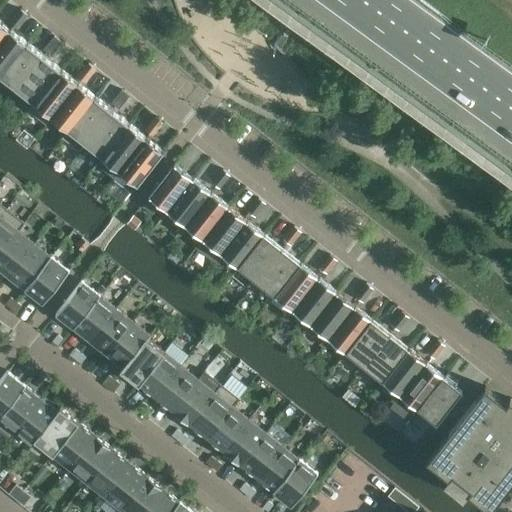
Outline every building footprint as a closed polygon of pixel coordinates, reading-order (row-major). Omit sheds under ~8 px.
[(29,15),(21,9),(15,16),(23,22),(29,15)] [(18,29),(23,22),(15,16),(10,22),(18,29)] [(0,43),(11,29),(0,20),(0,43)] [(0,77),(28,43),(11,29),(0,43),(0,77)] [(57,49),(63,42),(55,36),(49,42),(57,49)] [(52,55),(57,49),(49,42),(44,49),(52,55)] [(19,89),(45,56),(28,43),(0,77),(0,79),(2,76),(19,89)] [(36,103),(62,69),(45,56),(19,89),(36,103)] [(96,69),(89,62),(83,69),(91,75),(96,69)] [(52,116),(79,83),(62,69),(36,103),(52,116)] [(86,82),(91,75),(83,69),(78,76),(86,82)] [(69,130),(96,96),(79,83),(52,116),(69,130)] [(125,102),(130,95),(122,89),(117,96),(125,102)] [(86,143),(113,110),(96,96),(69,130),(86,143)] [(119,109),(125,102),(117,96),(112,103),(119,109)] [(103,156),(130,123),(113,110),(86,143),(103,156)] [(164,122),(156,116),(151,123),(159,129),(164,122)] [(120,170),(147,136),(130,123),(103,156),(120,170)] [(153,136),(159,129),(151,123),(145,129),(153,136)] [(138,184),(165,151),(147,136),(120,170),(138,184)] [(169,210),(195,177),(176,162),(150,195),(169,210)] [(230,174),(224,169),(218,175),(225,181),(230,174)] [(220,188),(225,181),(218,175),(213,182),(220,188)] [(180,231),(212,191),(195,177),(169,210),(183,221),(177,229),(180,231)] [(203,237),(229,204),(212,191),(180,231),(183,233),(189,226),(203,237)] [(261,209),(266,203),(259,197),(254,204),(261,209)] [(216,259),(248,219),(229,204),(203,237),(197,245),(216,259)] [(256,216),(261,209),(254,204),(249,211),(256,216)] [(0,253),(19,230),(25,222),(8,209),(0,218),(0,253)] [(136,229),(142,221),(134,215),(128,223),(136,229)] [(239,265),(265,232),(248,219),(216,259),(219,262),(225,254),(239,266),(239,265)] [(302,231),(295,225),(290,232),(297,238),(302,231)] [(0,267),(10,276),(36,243),(19,230),(0,253),(0,267)] [(252,287),(283,247),(265,232),(239,265),(255,278),(249,285),(252,287)] [(291,244),(297,238),(290,232),(284,239),(291,244)] [(27,289),(53,256),(36,243),(10,276),(27,289)] [(276,294),(302,262),(283,247),(252,287),(255,290),(260,282),(276,294)] [(332,266),(338,259),(331,254),(326,260),(332,266)] [(70,270),(53,256),(27,289),(44,303),(70,270)] [(327,273),(332,266),(326,260),(320,267),(327,273)] [(287,316),(319,275),(302,262),(276,294),(276,295),(290,306),(284,313),(287,316)] [(311,323),(337,290),(319,275),(287,316),(290,318),(296,311),(311,323)] [(73,326),(99,293),(82,280),(56,312),(73,326)] [(374,288),(367,282),(362,289),(369,295),(374,288)] [(363,301),(369,295),(362,289),(356,296),(363,301)] [(324,344),(355,304),(337,290),(311,323),(326,335),(321,342),(324,344)] [(90,339),(116,307),(99,293),(73,326),(90,339)] [(11,308),(16,301),(11,297),(6,303),(11,308)] [(22,306),(16,301),(11,308),(17,312),(22,306)] [(347,351),(347,350),(372,317),(355,304),(324,344),(327,346),(332,339),(347,351)] [(108,353),(133,320),(116,307),(90,339),(108,353)] [(410,316),(403,311),(397,317),(404,323),(410,316)] [(359,373),(391,332),(372,317),(347,350),(362,363),(356,370),(359,373)] [(399,330),(404,323),(397,317),(392,324),(399,330)] [(122,370),(151,334),(133,320),(108,353),(124,366),(121,370),(122,370)] [(384,380),(410,347),(391,332),(359,373),(362,375),(368,367),(384,380)] [(58,345),(63,339),(58,334),(53,341),(58,345)] [(139,384),(165,351),(149,338),(152,335),(151,334),(122,370),(139,384)] [(445,344),(438,339),(433,346),(440,351),(445,344)] [(435,358),(440,351),(433,346),(428,352),(435,358)] [(395,401),(427,360),(410,347),(384,380),(398,391),(392,399),(395,401)] [(76,359),(81,353),(75,348),(70,355),(76,359)] [(156,397),(182,364),(165,351),(139,384),(156,397)] [(87,357),(81,353),(76,359),(81,364),(87,357)] [(418,407),(444,374),(427,360),(395,401),(398,403),(404,396),(418,407)] [(173,411),(199,378),(182,364),(156,397),(173,411)] [(0,415),(25,384),(8,370),(0,379),(0,415)] [(461,406),(468,398),(461,392),(463,389),(444,374),(418,407),(437,422),(454,401),(461,406)] [(110,386),(115,379),(109,375),(104,381),(110,386)] [(216,391),(215,391),(199,378),(173,411),(190,424),(216,391)] [(120,384),(115,379),(110,386),(115,390),(120,384)] [(233,405),(234,405),(240,398),(221,383),(215,391),(216,391),(190,424),(207,438),(233,405)] [(16,430),(42,398),(25,384),(0,415),(0,429),(11,439),(17,431),(16,430)] [(439,445),(427,460),(469,493),(491,511),(491,510),(494,508),(511,484),(511,398),(507,403),(486,386),(472,403),(439,445)] [(59,411),(58,410),(42,398),(16,430),(17,431),(34,445),(37,441),(36,440),(59,411)] [(144,413),(149,406),(143,402),(138,408),(144,413)] [(224,451),(250,418),(234,405),(233,405),(207,438),(224,451)] [(53,454),(79,421),(61,406),(58,410),(59,411),(36,440),(37,441),(53,454)] [(154,411),(149,406),(144,413),(149,417),(154,411)] [(241,465),(267,432),(250,418),(224,451),(241,465)] [(70,467),(96,434),(79,421),(53,454),(70,467)] [(178,440),(183,433),(177,429),(172,435),(178,440)] [(258,478),(284,445),(267,432),(241,465),(258,478)] [(189,438),(183,433),(178,440),(184,444),(189,438)] [(87,481),(113,448),(96,434),(70,467),(87,481)] [(275,492),(301,459),(284,445),(258,478),(275,492)] [(104,494),(130,461),(113,448),(87,481),(104,494)] [(212,466),(217,460),(211,455),(206,462),(212,466)] [(318,473),(301,459),(275,492),(292,505),(318,473)] [(223,464),(217,460),(212,466),(217,471),(223,464)] [(121,508),(147,475),(130,461),(104,494),(121,508)] [(126,511),(145,511),(164,488),(147,475),(121,508),(126,511)] [(246,493),(251,487),(245,482),(240,489),(246,493)] [(17,499),(24,490),(17,484),(9,493),(17,499)] [(257,491),(251,487),(246,493),(251,498),(257,491)] [(388,497),(394,502),(402,492),(396,487),(388,497)] [(173,511),(181,502),(164,488),(145,511),(173,511)] [(32,496),(24,490),(17,499),(24,505),(32,496)] [(402,492),(394,502),(400,507),(408,497),(402,492)] [(400,507),(406,511),(414,502),(408,497),(400,507)] [(274,505),(268,501),(263,507),(269,511),(274,505)] [(194,511),(181,502),(173,511),(194,511)] [(406,511),(407,511),(415,511),(420,507),(414,502),(406,511)]
